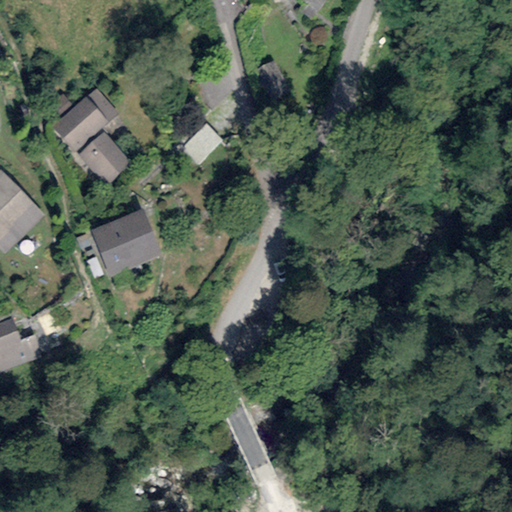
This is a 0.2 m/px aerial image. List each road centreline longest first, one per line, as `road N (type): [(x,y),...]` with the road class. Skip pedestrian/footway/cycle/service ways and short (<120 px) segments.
road 1 (unclassified): [(277,214),(221,365),(249,472)]
road 2 (unclassified): [(367,0),(277,214)]
road 3 (unclassified): [(277,214),(219,0)]
road 4 (track): [(348,511),(467,498),(511,464)]
